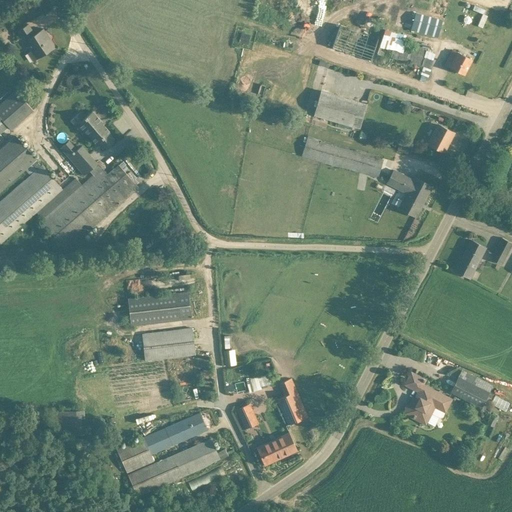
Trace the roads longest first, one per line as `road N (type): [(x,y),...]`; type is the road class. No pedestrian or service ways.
road 1 (unclassified): [(434,252),(204,239),(50,0)]
road 2 (tertiary): [(434,252),(331,443),(241,511)]
road 3 (tertiary): [(511,100),(434,252)]
